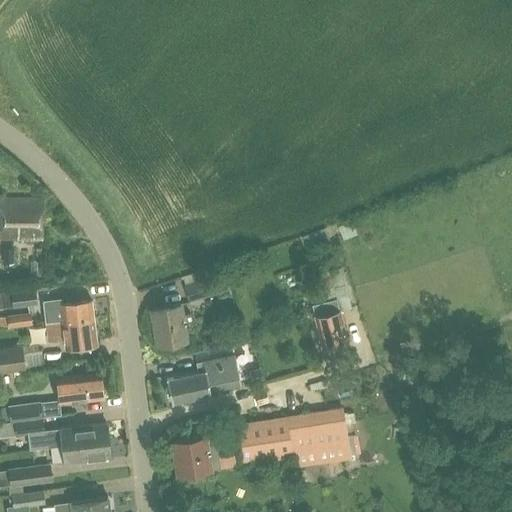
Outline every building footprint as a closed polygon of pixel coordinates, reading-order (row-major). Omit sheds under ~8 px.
[(43,199),(0,198),(0,239),(42,241),(43,199)] [(356,233),(351,219),(337,224),(342,238),(356,233)] [(310,249),(330,242),(324,227),(304,234),(310,249)] [(14,249),(4,249),(3,263),(13,263),(14,249)] [(316,274),(324,302),(336,299),(339,310),(340,310),(351,307),(340,268),(316,274)] [(183,284),(189,302),(228,289),(222,272),(183,284)] [(35,287),(10,290),(12,306),(36,304),(35,287)] [(0,307),(12,306),(10,290),(0,290),(0,307)] [(336,299),(324,302),(312,304),(315,316),(314,316),(322,347),(347,340),(340,310),(339,310),(336,299)] [(63,326),(92,322),(90,301),(61,304),(61,308),(48,310),(49,318),(44,319),(45,328),(63,326)] [(151,308),(156,345),(187,341),(185,329),(192,328),(190,313),(183,314),(181,304),(151,308)] [(6,316),(7,327),(31,325),(30,313),(6,316)] [(95,344),(92,322),(63,326),(45,328),(46,342),(65,339),(66,347),(95,344)] [(240,327),(229,329),(232,342),(243,340),(240,327)] [(0,371),(25,369),(22,345),(0,347),(0,371)] [(171,402),(210,394),(209,390),(240,383),(234,354),(201,361),(203,371),(166,379),(171,402)] [(257,368),(248,370),(251,382),(259,380),(257,368)] [(98,371),(54,377),(57,399),(57,402),(59,402),(101,397),(98,371)] [(40,401),(7,405),(9,422),(13,421),(42,418),(42,416),(40,401)] [(342,408),(287,415),(292,456),(294,466),(348,459),(342,408)] [(292,456),(287,415),(236,423),(240,452),(241,464),(241,465),(248,464),(262,461),(292,456)] [(42,418),(13,421),(15,435),(27,434),(43,432),(44,432),(43,430),(42,418)] [(62,445),(107,439),(105,423),(60,428),(43,430),(44,432),(43,432),(27,434),(29,449),(45,447),(62,445)] [(210,468),(220,467),(214,435),(207,436),(172,441),(178,474),(210,468)] [(109,456),(107,439),(62,445),(64,462),(109,456)] [(9,486),(22,485),(51,481),(49,463),(8,469),(9,486)] [(10,494),(23,492),(22,485),(9,486),(7,487),(8,494),(10,494)] [(41,490),(23,492),(10,494),(11,506),(43,502),(41,490)] [(108,511),(106,495),(68,500),(53,502),(54,511),(108,511)]
